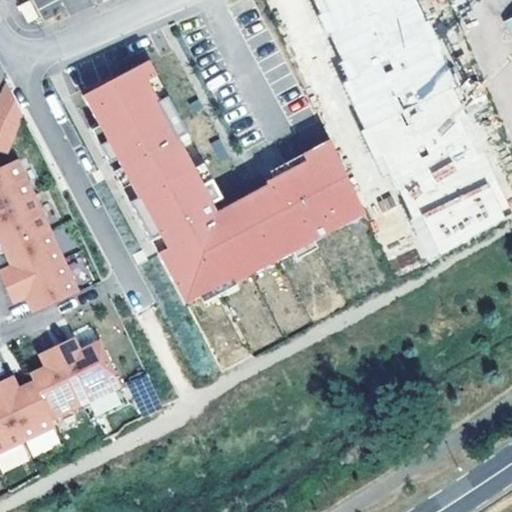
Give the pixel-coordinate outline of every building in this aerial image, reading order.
[(39,17),(30,0),(28,0),(19,5),(28,22),(39,17)] [(511,211),(415,0),(310,0),(430,261),(511,223),(511,211)] [(363,203),(332,139),(305,152),(308,159),(267,178),(269,181),(215,207),(210,197),(220,192),(212,174),(203,179),(180,130),(189,125),(171,89),(162,93),(152,71),(161,67),(154,53),(91,82),(113,129),(106,132),(114,149),(129,143),(133,153),(126,156),(134,173),(127,176),(154,232),(163,228),(168,239),(159,243),(183,293),(233,270),(235,274),(249,268),(243,257),(272,243),(277,254),(346,221),(342,213),(363,203)] [(162,93),(171,89),(161,67),(152,71),(162,93)] [(0,97),(0,145),(6,147),(24,108),(10,79),(0,97)] [(106,132),(113,129),(91,82),(84,86),(106,132)] [(203,179),(212,174),(189,125),(180,130),(203,179)] [(114,149),(127,176),(134,173),(126,156),(133,153),(129,143),(114,149)] [(267,178),(308,159),(305,152),(220,192),(210,197),(215,207),(269,181),(267,178)] [(0,214),(34,199),(20,168),(0,177),(0,214)] [(34,199),(0,214),(0,235),(7,249),(49,230),(34,199)] [(346,221),(367,212),(363,203),(342,213),(346,221)] [(159,243),(168,239),(163,228),(154,232),(159,243)] [(49,230),(7,249),(14,264),(0,270),(0,273),(6,287),(63,260),(49,230)] [(249,268),(277,254),(272,243),(243,257),(249,268)] [(63,260),(6,287),(13,302),(28,295),(35,310),(77,291),(63,260)] [(71,336),(56,343),(83,400),(114,385),(94,343),(78,351),(71,336)] [(32,373),(36,380),(52,415),(83,400),(56,343),(41,351),(48,365),(32,373)] [(13,373),(0,379),(0,385),(25,437),(56,422),(52,415),(36,380),(20,388),(13,373)] [(135,385),(148,412),(164,404),(151,377),(135,385)] [(0,449),(25,437),(0,385),(0,449)]
